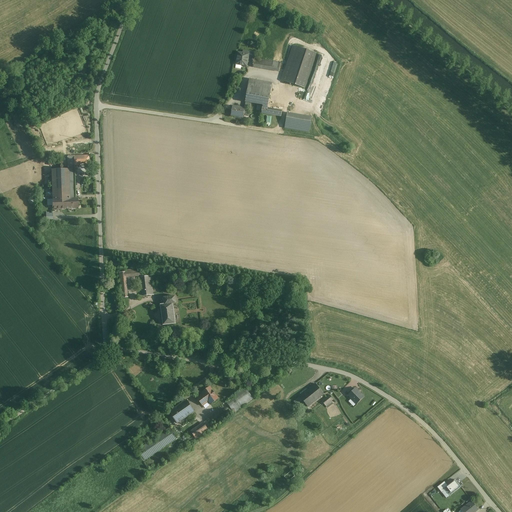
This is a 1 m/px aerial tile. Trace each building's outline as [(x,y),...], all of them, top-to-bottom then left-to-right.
[(293,46),(281,79),(303,87),(315,54),(293,46)] [(237,52),(235,64),(246,66),(249,54),(237,52)] [(280,64),(254,59),(253,67),(278,72),(280,64)] [(249,79),(243,102),(245,102),(249,103),(260,106),(259,113),(279,117),(280,111),(266,108),(271,84),(249,79)] [(244,109),(231,106),(229,115),(242,118),(243,113),(244,109)] [(287,129),(313,132),(315,116),(289,113),(287,129)] [(74,156),(74,164),(89,164),(89,156),(74,156)] [(53,199),(75,199),(74,169),(68,169),(52,170),(53,199)] [(53,199),(52,199),(52,209),(78,208),(77,198),(75,199),(53,199)] [(149,277),(139,278),(141,296),(151,294),(149,277)] [(127,297),(125,278),(118,278),(121,298),(127,297)] [(174,296),(163,298),(165,305),(172,304),(175,303),(174,296)] [(165,305),(160,305),(163,325),(175,324),(172,304),(165,305)] [(275,365),(246,386),(255,398),(283,377),(275,365)] [(316,384),(300,397),(302,400),(308,407),(324,394),(316,384)] [(208,387),(200,392),(201,394),(206,401),(209,405),(216,399),(208,387)] [(245,388),(205,417),(213,429),(253,399),(245,388)] [(356,389),(349,396),(352,399),(351,399),(356,404),(364,397),(356,389)] [(201,394),(194,398),(200,406),(204,403),(204,402),(206,401),(201,394)] [(330,395),(322,402),(325,405),(333,399),(330,395)] [(300,397),(294,402),(296,405),(302,400),(300,397)] [(185,399),(169,412),(178,423),(194,410),(185,399)] [(203,420),(190,431),(195,438),(209,428),(203,420)] [(170,427),(136,450),(144,462),(178,438),(170,427)] [(151,459),(145,463),(149,469),(155,464),(151,459)] [(291,471),(284,477),(288,482),(295,476),(291,471)] [(454,479),(447,485),(450,488),(454,493),(461,487),(454,479)] [(439,486),(432,492),(436,498),(444,492),(439,486)] [(450,488),(446,491),(450,496),(454,493),(450,488)] [(472,503),(462,511),(475,511),(478,510),(472,503)]
